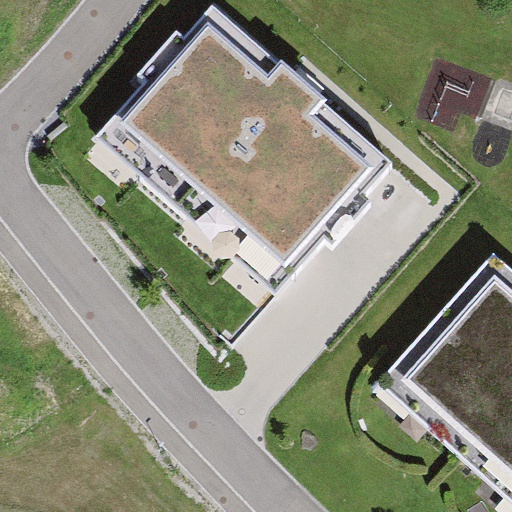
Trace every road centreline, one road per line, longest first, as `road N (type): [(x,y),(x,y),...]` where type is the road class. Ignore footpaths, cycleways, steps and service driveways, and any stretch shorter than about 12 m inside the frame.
road 1 (residential): [(296,511),(215,436),(0,184)]
road 2 (residential): [(115,0),(0,132)]
